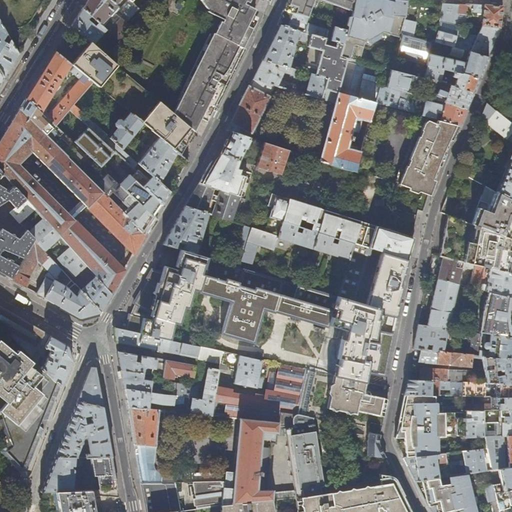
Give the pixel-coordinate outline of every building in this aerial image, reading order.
[(0,0),(0,15),(8,12),(12,18),(14,20),(17,23),(20,24),(22,24),(25,24),(28,23),(30,21),(43,0),(0,0)] [(116,4),(120,0),(86,0),(82,8),(93,18),(99,22),(107,30),(119,41),(132,25),(127,21),(139,9),(131,1),(129,0),(128,0),(120,8),(116,4)] [(201,0),(200,1),(209,11),(208,12),(223,20),(222,22),(220,22),(173,114),(194,132),(198,124),(202,119),(207,122),(212,112),(213,110),(214,110),(224,91),(243,54),(245,50),(243,49),(253,29),(247,26),(249,23),(255,10),(253,8),(244,4),(245,2),(248,3),(249,0),(201,0)] [(287,0),(284,8),(283,11),(307,18),(313,0),(317,0),(351,12),(347,30),(344,44),(340,57),(360,62),(364,45),(367,42),(367,43),(371,44),(380,38),(381,36),(380,35),(383,33),(400,38),(402,33),(400,33),(404,20),(404,17),(393,15),(394,2),(387,0),(287,0)] [(405,17),(406,7),(410,7),(411,2),(407,1),(397,0),(394,0),(394,2),(393,15),(404,17),(405,17)] [(434,42),(488,57),(499,32),(500,28),(502,17),(503,6),(474,5),(473,12),(483,13),(482,26),(476,37),(467,35),(464,42),(456,40),(460,25),(464,25),(468,4),(442,3),(441,4),(435,4),(434,11),(441,11),(438,31),(434,42)] [(90,21),(93,18),(82,8),(72,23),(71,25),(90,41),(94,45),(107,30),(99,22),(96,26),(90,21)] [(278,25),(280,25),(326,39),(328,30),(309,24),(309,21),(307,21),(307,18),(283,11),(282,13),(279,21),(278,25)] [(414,37),(416,22),(404,20),(400,33),(402,33),(414,37)] [(0,72),(3,78),(16,58),(18,54),(5,31),(0,22),(0,72)] [(324,44),(326,39),(280,25),(275,34),(266,53),(262,61),(292,69),(292,68),(293,68),(294,66),(290,65),(296,39),(309,43),(308,47),(315,49),(310,67),(303,65),(302,71),(311,74),(326,78),(323,89),(374,103),(375,103),(384,68),(360,62),(340,57),(344,44),(336,41),(335,47),(324,44)] [(331,40),(336,41),(344,44),(347,30),(335,27),(331,40)] [(414,37),(402,33),(400,38),(397,57),(427,65),(443,69),(453,72),(479,78),(480,77),(488,57),(434,42),(414,37)] [(117,65),(94,45),(90,41),(79,56),(75,61),(72,65),(94,82),(99,87),(117,65)] [(74,104),(94,82),(72,65),(55,51),(39,77),(26,98),(57,125),(70,109),(78,116),(83,112),(74,104)] [(302,71),(293,68),(292,68),(292,69),(262,61),(261,63),(252,79),(276,86),(295,91),(297,84),(279,79),(283,72),(289,74),(289,76),(299,79),(302,71)] [(439,83),(443,69),(427,65),(424,78),(439,83)] [(416,76),(391,69),(386,87),(405,92),(412,94),(416,76)] [(474,90),(479,78),(453,72),(452,77),(456,78),(454,86),(473,92),(474,90)] [(321,98),(323,89),(326,78),(311,74),(305,94),(321,98)] [(249,138),(276,86),(252,79),(251,83),(227,131),(232,132),(249,138)] [(472,94),(473,92),(454,86),(450,85),(447,92),(439,89),(434,100),(444,103),(466,109),(472,94)] [(404,99),(405,92),(386,87),(381,104),(415,113),(418,102),(404,99)] [(323,89),(321,98),(321,99),(335,103),(318,161),(354,171),(374,103),(323,89)] [(20,107),(19,109),(90,179),(102,169),(99,167),(57,125),(26,98),(23,102),(20,107)] [(142,123),(155,134),(177,153),(181,156),(184,150),(190,139),(194,132),(173,114),(159,101),(142,123)] [(465,111),(466,109),(444,103),(444,105),(425,101),(421,115),(426,116),(459,125),(465,111)] [(511,123),(486,102),(479,117),(506,139),(510,134),(511,135),(511,153),(497,192),(511,200),(511,123)] [(0,139),(0,169),(5,175),(15,186),(26,199),(35,209),(44,218),(60,235),(110,294),(117,281),(124,270),(75,220),(20,163),(27,157),(33,151),(133,254),(139,245),(145,233),(143,231),(126,213),(105,192),(104,191),(103,192),(95,184),(90,179),(19,109),(10,123),(4,133),(0,139)] [(99,167),(116,151),(103,139),(85,123),(78,116),(70,109),(57,125),(99,167)] [(89,118),(83,112),(78,116),(85,123),(89,118)] [(122,148),(142,123),(131,113),(123,122),(121,120),(119,120),(116,124),(117,126),(119,128),(111,138),(122,148)] [(397,183),(426,116),(421,115),(393,182),(397,183)] [(450,147),(450,145),(449,144),(449,143),(447,142),(449,139),(452,140),(455,133),(459,125),(426,116),(397,183),(427,195),(431,194),(434,183),(435,180),(432,179),(434,175),(436,175),(438,174),(438,173),(438,171),(436,169),(437,165),(440,166),(446,154),(443,152),(445,148),(446,149),(448,148),(450,147)] [(89,118),(85,123),(103,139),(107,135),(89,118)] [(249,138),(232,132),(231,134),(221,154),(238,161),(249,138)] [(160,183),(177,153),(155,134),(153,137),(157,140),(139,162),(153,176),(160,183)] [(116,151),(134,168),(139,164),(122,148),(111,138),(107,135),(103,139),(116,151)] [(275,147),(287,151),(294,153),(297,143),(278,137),(275,147)] [(279,174),(287,151),(275,147),(263,143),(255,166),(279,174)] [(237,164),(238,161),(221,154),(219,157),(216,162),(211,160),(210,163),(200,179),(198,183),(214,189),(219,190),(219,191),(239,197),(247,175),(248,173),(235,168),(237,164)] [(0,184),(0,182),(5,175),(0,169),(0,272),(11,279),(19,265),(1,254),(3,249),(24,257),(35,239),(29,232),(28,230),(20,239),(16,236),(16,233),(13,234),(4,229),(0,235),(0,205),(10,199),(17,207),(26,199),(15,186),(10,190),(0,184)] [(511,200),(497,192),(458,170),(449,190),(440,212),(447,214),(447,215),(511,238),(511,200)] [(129,172),(126,176),(130,181),(133,177),(134,177),(129,172)] [(115,182),(106,173),(95,184),(103,192),(104,191),(105,192),(110,187),(115,182)] [(151,217),(160,204),(144,188),(143,186),(133,177),(130,181),(126,176),(117,184),(130,197),(137,203),(151,217)] [(166,197),(170,192),(160,183),(153,176),(143,186),(144,188),(160,204),(162,205),(166,197)] [(124,199),(126,201),(130,197),(117,184),(115,182),(110,187),(122,200),(124,199)] [(206,213),(214,189),(198,183),(186,204),(185,206),(206,213)] [(239,197),(219,191),(211,215),(214,215),(218,217),(231,221),(239,197)] [(350,218),(271,194),(267,205),(312,220),(309,230),(318,233),(333,238),(337,239),(343,241),(350,218)] [(130,197),(126,201),(132,207),(137,203),(130,197)] [(26,199),(17,207),(12,212),(20,222),(35,209),(26,199)] [(132,207),(126,213),(143,231),(147,224),(152,217),(151,217),(137,203),(132,207)] [(309,230),(312,220),(267,205),(267,207),(271,208),(263,232),(277,236),(277,237),(282,222),(298,227),(302,228),(309,230)] [(208,214),(206,213),(185,206),(164,241),(162,244),(180,249),(196,254),(208,214)] [(218,217),(214,215),(208,233),(213,234),(218,217)] [(511,255),(511,249),(511,238),(447,215),(446,219),(443,236),(439,256),(442,257),(473,264),(509,273),(511,255)] [(44,218),(29,232),(35,239),(46,251),(49,247),(81,284),(85,286),(81,290),(100,312),(108,298),(110,294),(60,235),(44,218)] [(413,238),(411,237),(350,218),(343,241),(353,244),(407,260),(407,259),(409,251),(412,243),(413,240),(413,238)] [(309,230),(302,228),(301,233),(296,232),(298,227),(282,222),(277,237),(278,237),(278,239),(312,249),(318,233),(309,230)] [(263,232),(244,226),(234,259),(241,261),(251,263),(257,245),(273,250),(277,236),(263,232)] [(333,238),(318,233),(312,249),(347,260),(353,244),(343,241),(337,239),(336,244),(331,243),(333,238)] [(61,268),(46,251),(35,239),(24,257),(19,265),(11,279),(26,287),(31,281),(30,279),(29,278),(40,259),(50,271),(36,293),(44,297),(61,268)] [(284,281),(196,254),(180,249),(179,253),(178,256),(177,260),(175,266),(180,267),(179,271),(164,266),(163,270),(161,273),(153,270),(147,280),(148,281),(135,303),(132,312),(130,315),(127,330),(134,332),(140,333),(140,334),(159,338),(168,340),(173,323),(177,324),(182,307),(186,308),(192,291),(229,301),(219,333),(252,343),(263,309),(274,313),(274,312),(327,328),(328,325),(342,330),(336,359),(338,359),(337,365),(335,365),(332,376),(364,383),(367,370),(385,375),(393,334),(376,329),(377,324),(378,318),(376,317),(378,311),(396,317),(398,306),(396,306),(399,295),(402,288),(399,286),(407,260),(353,244),(347,260),(348,261),(337,298),(297,285),(293,298),(280,294),(284,281)] [(472,269),(473,264),(442,257),(440,267),(437,280),(458,284),(463,267),(472,269)] [(473,264),(472,269),(469,282),(486,287),(485,291),(488,291),(511,297),(511,292),(511,273),(509,273),(473,264)] [(71,280),(61,268),(44,297),(57,305),(80,318),(99,312),(100,312),(81,290),(80,290),(77,296),(76,296),(67,286),(71,280)] [(458,284),(437,280),(434,295),(431,309),(452,312),(458,284)] [(510,310),(511,297),(488,291),(482,316),(509,320),(510,310)] [(0,324),(33,359),(36,363),(38,355),(34,351),(39,343),(49,349),(44,362),(40,367),(43,370),(44,369),(55,381),(56,382),(61,386),(70,365),(72,359),(67,345),(47,334),(22,320),(0,307),(0,324)] [(448,329),(452,312),(431,309),(427,326),(448,329)] [(510,329),(509,320),(482,316),(481,332),(482,332),(482,333),(511,337),(510,329)] [(420,350),(427,350),(428,345),(433,345),(432,351),(444,352),(448,329),(427,326),(418,324),(415,337),(413,349),(420,350)] [(133,336),(134,332),(127,330),(119,329),(113,327),(116,341),(129,344),(138,346),(139,338),(133,336)] [(479,350),(478,355),(511,358),(511,342),(511,337),(482,333),(481,333),(480,337),(484,337),(483,347),(484,348),(487,349),(487,352),(479,350)] [(140,334),(139,338),(138,346),(148,348),(156,350),(159,338),(140,334)] [(181,343),(168,340),(159,338),(156,350),(167,352),(178,354),(181,343)] [(40,367),(36,363),(33,359),(31,362),(17,350),(14,353),(0,341),(0,397),(5,402),(0,407),(0,414),(11,446),(5,451),(21,469),(39,426),(40,422),(41,420),(56,382),(55,381),(44,369),(43,370),(40,367)] [(199,347),(181,343),(178,354),(189,356),(197,358),(199,347)] [(220,352),(199,347),(197,358),(207,360),(218,363),(220,352)] [(437,364),(471,367),(472,358),(482,359),(485,383),(496,383),(511,383),(511,358),(478,355),(444,352),(432,351),(427,350),(420,350),(419,356),(418,363),(437,364)] [(121,368),(121,370),(143,373),(143,369),(146,367),(160,370),(159,376),(163,376),(165,360),(127,353),(118,352),(121,368)] [(260,389),(262,377),(264,377),(266,365),(267,362),(223,353),(221,364),(236,367),(235,370),(233,382),(232,382),(232,383),(233,384),(234,383),(254,387),(254,388),(256,388),(260,389)] [(195,366),(165,360),(163,376),(173,378),(174,373),(193,376),(195,366)] [(215,387),(212,402),(213,402),(226,404),(278,411),(296,413),(298,404),(304,370),(270,363),(270,365),(268,377),(264,397),(254,395),(254,398),(231,393),(232,390),(215,387)] [(90,369),(77,401),(102,407),(99,389),(95,367),(91,367),(90,369)] [(206,368),(201,399),(212,402),(215,387),(218,370),(206,368)] [(422,369),(421,380),(461,382),(471,382),(471,371),(448,370),(422,369)] [(195,398),(197,387),(173,384),(172,388),(162,387),(163,381),(156,380),(155,386),(150,385),(151,381),(142,379),(143,373),(121,370),(124,386),(124,388),(161,394),(185,397),(191,398),(195,398)] [(326,408),(356,414),(356,411),(379,416),(380,411),(382,402),(383,397),(362,394),(364,383),(332,376),(331,386),(328,386),(327,394),(329,394),(326,408)] [(461,382),(421,380),(407,380),(404,390),(404,394),(435,395),(461,396),(461,382)] [(485,383),(471,382),(461,382),(461,396),(485,396),(485,383)] [(511,383),(496,383),(496,396),(509,397),(511,397),(511,396),(511,383)] [(184,403),(185,397),(161,394),(124,388),(127,405),(127,407),(148,409),(149,402),(165,404),(173,405),(184,403)] [(435,395),(404,394),(403,400),(397,425),(395,438),(405,438),(407,457),(412,456),(441,454),(439,439),(466,436),(464,420),(453,421),(452,414),(437,416),(435,395)] [(508,410),(509,397),(496,396),(491,396),(491,404),(473,404),(473,410),(484,410),(498,410),(508,410)] [(195,413),(211,415),(213,402),(212,402),(201,399),(195,398),(191,398),(190,407),(186,406),(185,414),(195,415),(195,413)] [(106,430),(102,407),(77,401),(66,428),(54,457),(77,457),(82,443),(83,438),(86,437),(89,454),(85,454),(85,457),(89,457),(111,456),(106,430)] [(277,422),(278,411),(226,404),(224,417),(239,418),(277,422)] [(156,447),(159,410),(148,409),(127,407),(134,445),(135,449),(141,483),(161,483),(162,473),(159,472),(156,470),(155,468),(155,465),(156,447)] [(511,409),(508,410),(498,410),(498,422),(511,422),(511,409)] [(484,410),(473,410),(471,410),(471,417),(465,417),(466,423),(484,423),(484,410)] [(284,432),(293,490),(295,498),(324,493),(314,431),(300,429),(301,415),(296,414),(296,413),(278,411),(277,422),(277,427),(283,428),(284,432)] [(314,431),(313,424),(314,417),(301,415),(300,429),(314,431)] [(257,490),(262,430),(276,431),(277,427),(277,422),(239,418),(234,469),(231,469),(231,473),(234,473),(232,487),(224,486),(224,483),(220,483),(220,504),(271,499),(272,490),(257,490)] [(511,422),(498,422),(484,423),(466,423),(466,437),(485,437),(487,449),(491,470),(498,469),(504,468),(505,468),(503,436),(507,435),(508,467),(511,466),(511,422)] [(379,440),(380,434),(368,433),(367,443),(367,455),(386,457),(378,443),(379,440)] [(463,451),(465,474),(466,474),(485,471),(484,462),(485,462),(485,461),(485,460),(485,459),(486,458),(486,455),(483,455),(483,449),(463,451)] [(407,457),(403,457),(408,468),(415,481),(422,480),(439,478),(437,463),(447,462),(446,454),(441,454),(412,456),(407,457)] [(111,456),(89,457),(91,466),(92,466),(94,476),(97,475),(100,489),(117,488),(112,463),(111,456)] [(81,466),(82,457),(77,457),(54,457),(53,460),(42,488),(40,491),(46,491),(73,490),(73,469),(72,468),(72,466),(81,466)] [(511,466),(508,467),(505,468),(504,468),(498,469),(500,483),(483,486),(484,494),(496,491),(511,487),(511,466)] [(231,473),(162,473),(161,483),(175,483),(186,483),(220,483),(224,483),(224,486),(232,487),(234,473),(231,473)] [(401,487),(398,481),(396,482),(395,481),(395,480),(394,479),(393,478),(392,477),(391,477),(390,475),(384,475),(378,474),(380,484),(324,493),(295,498),(296,511),(413,511),(410,505),(401,487)] [(415,481),(424,499),(427,506),(429,510),(430,511),(511,511),(511,505),(511,487),(496,491),(484,494),(485,495),(484,495),(485,502),(486,502),(486,503),(496,501),(498,511),(475,511),(473,505),(466,474),(465,474),(439,478),(422,480),(415,481)] [(161,483),(141,483),(145,509),(146,511),(167,511),(176,511),(180,510),(175,483),(161,483)] [(220,483),(186,483),(187,509),(220,504),(220,483)] [(92,493),(92,489),(73,490),(46,491),(42,501),(42,506),(43,511),(95,511),(93,500),(93,497),(92,493)] [(295,498),(293,490),(272,490),(271,499),(295,498)] [(272,511),(271,499),(220,504),(220,511),(272,511)]
